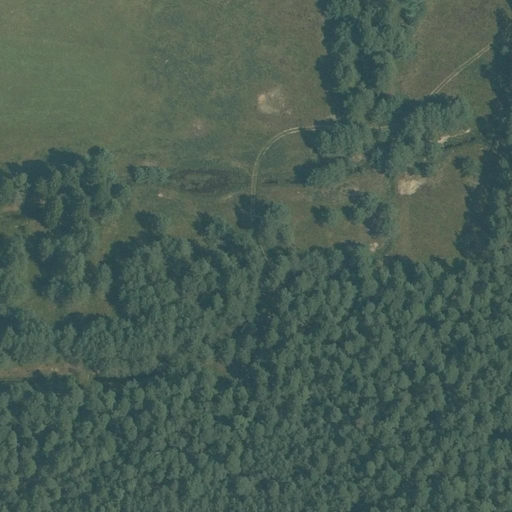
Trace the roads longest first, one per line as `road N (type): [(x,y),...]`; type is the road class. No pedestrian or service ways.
road 1 (track): [(284,291),(253,223),(255,170),(265,149),(299,130),(388,129),(511,31)]
road 2 (track): [(511,61),(477,254),(463,264),(284,291)]
road 3 (track): [(0,397),(223,390),(247,379),(284,291)]
